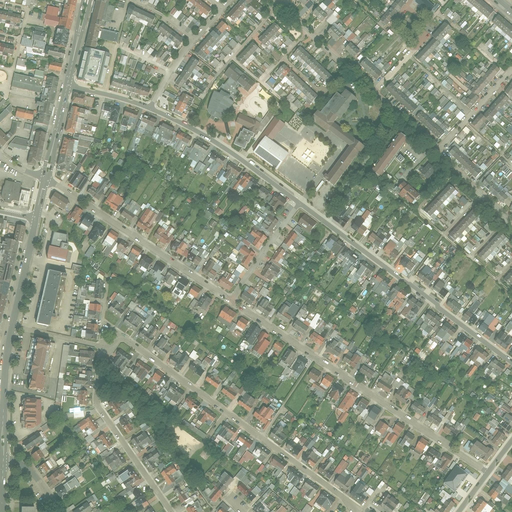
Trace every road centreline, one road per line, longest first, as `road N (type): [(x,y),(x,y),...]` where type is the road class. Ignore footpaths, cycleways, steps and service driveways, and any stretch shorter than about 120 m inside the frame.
road 1 (residential): [(488,471),(230,295)]
road 2 (residential): [(122,337),(333,489),(351,511)]
road 3 (residential): [(511,362),(300,196)]
road 4 (residential): [(230,295),(46,177)]
road 5 (residential): [(169,511),(94,395),(107,347)]
road 6 (residential): [(300,196),(149,106)]
road 7 (residential): [(300,196),(230,295)]
road 8 (residential): [(373,92),(448,0)]
